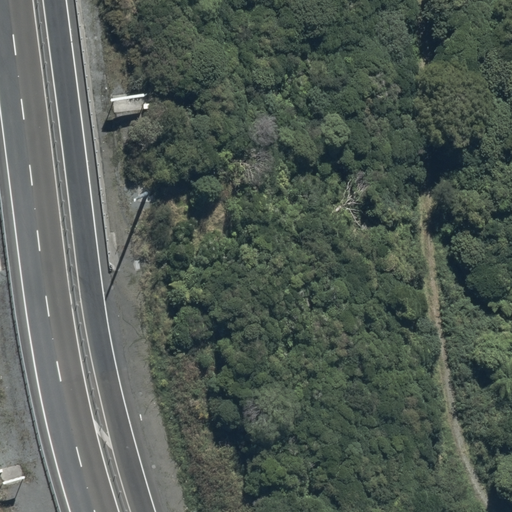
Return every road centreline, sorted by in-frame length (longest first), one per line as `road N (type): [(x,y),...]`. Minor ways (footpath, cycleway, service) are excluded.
road 1 (track): [(419,0),(420,202),(435,336),(463,468),(492,511)]
road 2 (trunk): [(51,0),(87,286),(145,511)]
road 3 (trunk): [(93,511),(44,305),(6,0)]
